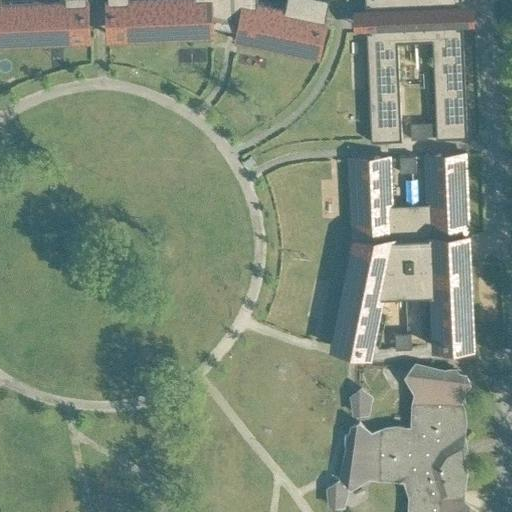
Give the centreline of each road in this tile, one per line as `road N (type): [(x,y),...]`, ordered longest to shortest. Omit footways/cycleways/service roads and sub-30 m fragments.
road 1 (residential): [(511,286),(510,257),(493,233),(483,0)]
road 2 (residential): [(506,511),(501,404),(511,383)]
